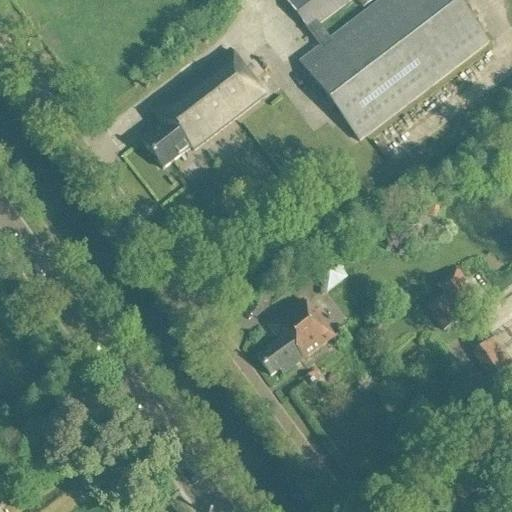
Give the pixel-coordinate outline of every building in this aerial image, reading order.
[(319,27),(354,0),(281,0),(320,50),(299,66),(359,144),(488,46),(453,0),(385,0),(331,42),(319,27)] [(189,151),(192,155),(264,100),(229,54),(148,116),(158,129),(139,143),(162,172),(189,151)] [(324,296),(345,280),(329,259),(308,275),(324,296)] [(461,324),(478,312),(454,279),(438,290),(444,299),(426,312),(442,334),(460,322),(461,324)] [(282,376),(333,339),(314,313),(312,315),(303,303),(268,329),(279,344),(257,360),(270,379),(279,372),(282,376)] [(495,380),(506,371),(488,345),(476,353),(495,380)]
